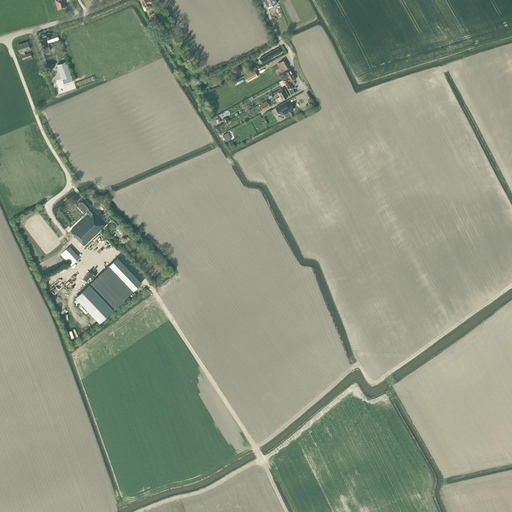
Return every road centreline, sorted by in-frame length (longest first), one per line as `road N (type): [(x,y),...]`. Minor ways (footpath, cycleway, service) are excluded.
road 1 (track): [(262,460),(137,273)]
road 2 (track): [(139,511),(262,460),(287,511)]
road 3 (unclassified): [(0,39),(117,0)]
